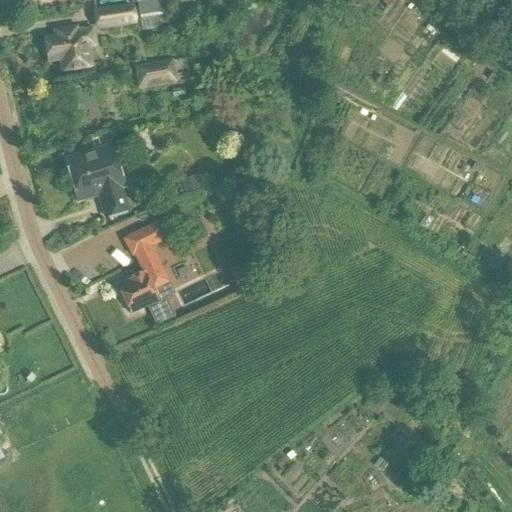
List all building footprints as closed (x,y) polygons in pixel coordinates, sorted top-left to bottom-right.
[(154,0),(148,1),(137,3),(137,4),(139,16),(163,12),(161,0),(154,0)] [(96,31),(135,25),(132,5),(131,5),(93,11),(96,31)] [(76,32),(75,28),(54,31),(55,38),(45,39),(49,63),(59,61),(61,71),(90,67),(87,48),(94,47),(91,30),(76,32)] [(139,92),(148,91),(177,85),(172,58),(134,66),(139,92)] [(341,95),(334,92),(329,102),(337,105),(341,95)] [(127,213),(120,189),(123,188),(111,147),(65,161),(77,201),(94,197),(99,196),(106,219),(127,213)] [(242,211),(260,205),(254,188),(249,178),(238,183),(242,192),(237,195),(242,211)] [(144,275),(117,288),(130,315),(148,306),(166,297),(173,294),(168,283),(150,247),(165,240),(157,224),(123,241),(131,257),(134,255),(144,275)] [(239,293),(257,285),(247,263),(229,271),(239,293)] [(409,392),(418,382),(412,376),(402,387),(409,392)] [(448,422),(457,408),(448,401),(438,415),(448,422)]
